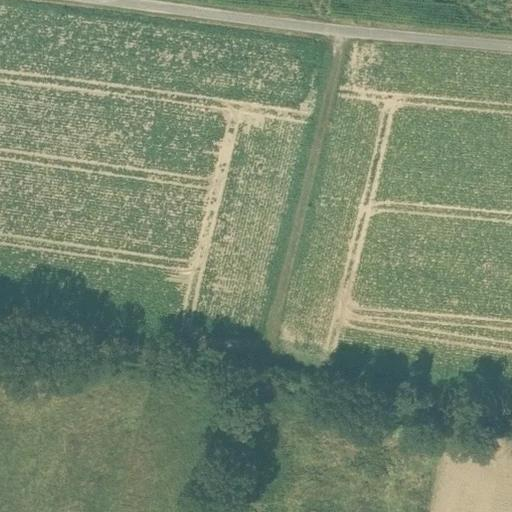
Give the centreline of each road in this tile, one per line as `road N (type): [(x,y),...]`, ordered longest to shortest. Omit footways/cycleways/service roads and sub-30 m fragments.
road 1 (track): [(511,45),(93,0)]
road 2 (track): [(338,30),(256,405)]
